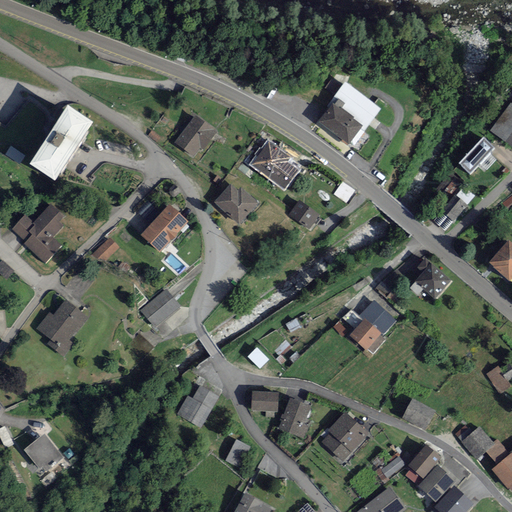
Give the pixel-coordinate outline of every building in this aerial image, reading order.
[(333,106),(320,123),(348,145),(361,127),(333,106)] [(68,112),(29,170),(54,187),(93,129),(68,112)] [(195,119),(177,141),(195,155),(201,147),(202,148),(214,133),(195,119)] [(484,141),(460,164),(469,173),(492,149),(484,141)] [(270,145),(255,164),(273,178),(287,159),(270,145)] [(26,157),(11,147),(5,156),(20,166),(26,157)] [(461,182),(451,174),(438,191),(448,198),(461,182)] [(345,183),(337,195),(349,203),(357,191),(345,183)] [(231,188),(218,202),(239,222),(255,205),(241,192),(238,195),(231,188)] [(466,206),(455,197),(443,212),(454,221),(466,206)] [(299,203),(291,214),(308,227),(317,216),(299,203)] [(25,215),(10,231),(45,264),(60,248),(52,240),(63,227),(60,224),(65,218),(50,205),(33,223),(25,215)] [(169,208),(143,236),(159,251),(185,223),(169,208)] [(114,244),(96,260),(105,269),(123,253),(114,244)] [(511,246),(510,245),(492,265),(511,282),(511,280),(511,246)] [(448,283),(425,263),(419,270),(424,274),(416,283),(434,299),(448,283)] [(166,291),(142,310),(155,326),(178,307),(166,291)] [(49,314),(36,330),(51,341),(47,346),(64,358),(73,345),(69,342),(75,334),(77,336),(90,319),(66,301),(54,317),(49,314)] [(365,323),(351,339),(366,352),(380,336),(365,323)] [(375,344),(379,349),(389,341),(384,336),(375,344)] [(269,361),(257,349),(248,359),(260,370),(269,361)] [(498,368),(486,376),(500,397),(511,388),(508,383),(511,380),(511,370),(509,365),(500,371),(498,368)] [(201,430),(219,399),(200,387),(192,400),(187,397),(176,416),(201,430)] [(279,395),(253,394),(252,412),(277,414),(279,395)] [(311,409),(290,401),(280,430),(305,439),(309,428),(304,427),(311,409)] [(433,413),(413,402),(405,417),(425,428),(433,413)] [(329,434),(318,445),(339,466),(368,436),(346,414),(328,432),(329,434)] [(478,429),(463,442),(476,458),(491,445),(478,429)] [(44,435),(23,452),(40,472),(43,469),(47,474),(64,460),(44,435)] [(247,447),(237,442),(228,461),(238,466),(247,447)] [(426,448),(408,468),(423,482),(441,461),(426,448)] [(510,456),(492,472),(508,490),(511,487),(511,452),(509,455),(510,456)] [(381,471),(387,479),(405,465),(399,457),(381,471)] [(438,469),(419,488),(435,504),(454,484),(438,469)] [(390,489),(359,511),(405,511),(407,511),(390,489)] [(454,489),(432,511),(468,511),(473,507),(454,489)] [(246,497),(237,511),(268,511),(270,510),(246,497)]
